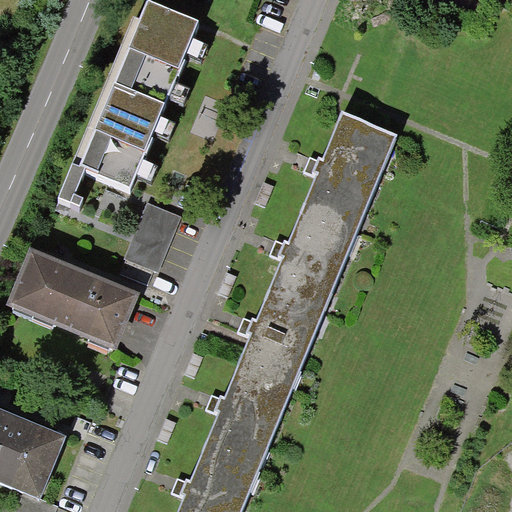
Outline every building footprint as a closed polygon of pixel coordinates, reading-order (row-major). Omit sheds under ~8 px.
[(198,27),(149,7),(115,90),(165,110),(198,27)] [(165,110),(115,90),(81,176),(132,196),(165,110)] [(360,228),(397,141),(343,118),(306,205),(360,228)] [(184,219),(148,205),(126,261),(162,275),(184,219)] [(325,312),(360,228),(306,205),(271,290),(325,312)] [(138,303),(35,261),(13,314),(116,356),(138,303)] [(290,398),(325,312),(271,290),(236,375),(290,398)] [(255,481),(290,398),(236,375),(202,460),(255,481)] [(68,442),(0,413),(0,487),(21,496),(14,511),(58,511),(60,508),(44,502),(68,442)] [(242,511),(255,481),(202,460),(180,511),(242,511)]
